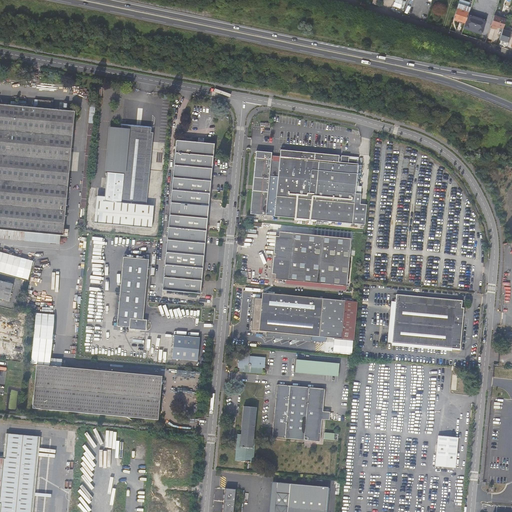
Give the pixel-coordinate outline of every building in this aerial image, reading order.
[(399,0),(393,0),(392,6),(399,8),(401,3),(404,4),(405,2),(399,0)] [(458,4),(456,9),(453,18),(465,22),(469,12),(470,8),(458,4)] [(471,17),(469,17),(467,23),(477,26),(480,16),(472,14),(471,17)] [(505,19),(494,15),(492,19),(491,25),(502,29),(504,23),(505,19)] [(482,26),(480,34),(487,36),(489,29),(482,26)] [(511,34),(502,30),(499,40),(508,43),(511,34)] [(0,229),(20,232),(20,235),(32,235),(32,232),(68,236),(69,229),(64,229),(75,111),(51,109),(51,101),(38,99),(37,108),(25,107),(25,105),(19,104),(20,102),(11,101),(11,105),(1,104),(0,104),(0,229)] [(96,103),(91,103),(85,158),(91,158),(96,103)] [(147,190),(153,132),(151,131),(122,129),(112,128),(107,170),(120,171),(120,173),(107,172),(104,201),(96,200),(94,222),(152,227),(154,205),(146,204),(141,204),(142,189),(147,190)] [(214,144),(203,143),(198,142),(177,140),(163,289),(189,292),(189,295),(196,296),(196,293),(199,293),(214,144)] [(340,156),(281,151),(281,155),(280,163),(271,162),(272,154),(256,152),(250,215),(337,222),(345,223),(353,224),(354,215),(354,208),(355,202),(359,158),(349,157),(343,157),(343,159),(340,159),(340,156)] [(281,155),(272,154),(271,162),(280,163),(281,155)] [(89,175),(84,175),(80,216),(85,217),(89,175)] [(0,229),(0,236),(20,238),(20,235),(20,232),(0,229)] [(348,286),(352,239),(279,233),(276,280),(348,286)] [(0,251),(0,272),(29,279),(34,260),(0,251)] [(149,259),(123,257),(118,323),(147,326),(147,320),(144,319),(148,279),(149,259)] [(0,299),(8,301),(12,285),(11,284),(5,283),(0,281),(0,299)] [(255,299),(252,332),(355,341),(358,303),(263,294),(263,299),(255,299)] [(393,343),(460,349),(463,316),(463,314),(464,308),(461,307),(462,300),(398,294),(393,343)] [(36,305),(26,303),(25,313),(29,314),(25,362),(25,365),(24,366),(42,368),(43,360),(31,358),(36,305)] [(29,314),(25,313),(20,362),(25,362),(29,314)] [(0,337),(9,340),(14,317),(0,314),(0,337)] [(198,361),(201,338),(175,336),(174,359),(198,361)] [(266,359),(251,357),(251,355),(245,354),(244,361),(240,360),(239,369),(241,369),(240,372),(263,374),(264,369),(265,369),(266,359)] [(321,376),(322,365),(311,364),(310,375),(321,376)] [(42,368),(24,366),(21,410),(158,423),(162,379),(42,368)] [(339,381),(340,367),(324,366),(323,376),(328,377),(328,376),(333,376),(332,380),(339,381)] [(321,442),(323,420),(324,412),(326,389),(278,385),(273,438),(321,442)] [(255,441),(257,408),(244,407),(242,435),(240,435),(239,437),(237,437),(237,440),(238,440),(236,462),(246,463),(246,464),(251,464),(251,463),(254,463),(256,441),(255,441)] [(330,420),(331,413),(324,412),(323,420),(330,420)] [(0,502),(1,503),(0,509),(0,511),(31,511),(38,436),(7,433),(5,457),(0,456),(0,502)] [(456,468),(458,438),(438,436),(436,466),(456,468)] [(256,483),(254,511),(326,511),(328,488),(256,483)] [(233,511),(236,491),(225,490),(223,511),(233,511)]
